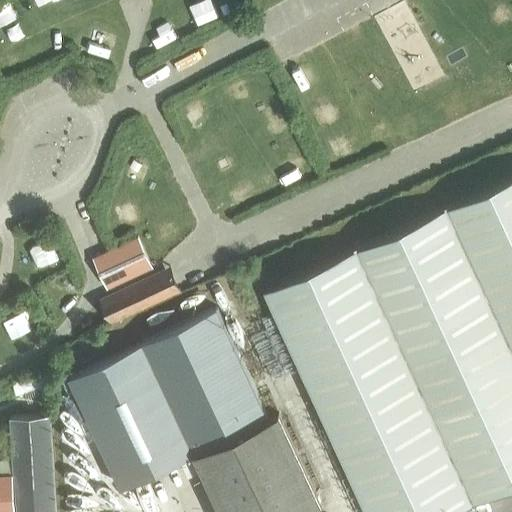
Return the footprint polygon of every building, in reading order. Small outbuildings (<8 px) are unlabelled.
[(0,0),(0,7),(1,12),(22,6),(20,0),(0,0)] [(157,31),(181,23),(174,2),(150,10),(157,31)] [(98,10),(91,33),(115,40),(122,16),(98,10)] [(219,29),(235,22),(231,14),(215,21),(219,29)] [(234,87),(251,88),(252,75),(235,73),(234,87)] [(309,86),(319,108),(330,104),(321,81),(309,86)] [(283,87),(272,91),(280,113),(291,109),(283,87)] [(188,108),(208,99),(204,89),(184,98),(188,108)] [(13,99),(6,118),(15,121),(21,102),(13,99)] [(413,119),(433,110),(430,102),(410,110),(413,119)] [(330,118),(327,128),(352,136),(355,126),(330,118)] [(298,151),(309,147),(303,129),(292,133),(298,151)] [(127,163),(144,171),(153,151),(136,144),(127,163)] [(259,180),(282,173),(279,163),(256,169),(259,180)] [(453,511),(511,485),(511,179),(267,292),(368,511),(453,511)] [(120,214),(130,210),(123,195),(113,200),(120,214)] [(52,216),(40,221),(52,248),(64,242),(52,216)] [(93,255),(107,286),(153,265),(139,234),(93,255)] [(99,297),(111,322),(182,288),(170,263),(99,297)] [(9,301),(17,318),(37,308),(28,291),(9,301)] [(279,412),(269,417),(217,308),(70,377),(122,486),(195,451),(224,511),(305,511),(322,504),(279,412)] [(14,473),(16,511),(41,511),(57,511),(51,412),(11,415),(14,473)] [(0,511),(16,511),(14,473),(0,473),(0,511)]
